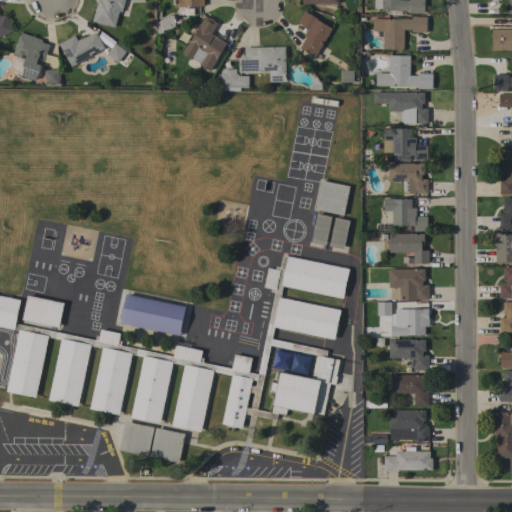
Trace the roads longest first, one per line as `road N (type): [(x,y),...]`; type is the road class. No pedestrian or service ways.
road 1 (residential): [(470,498),(463,0)]
road 2 (tertiary): [(0,496),(369,498)]
road 3 (tertiary): [(511,498),(369,498)]
